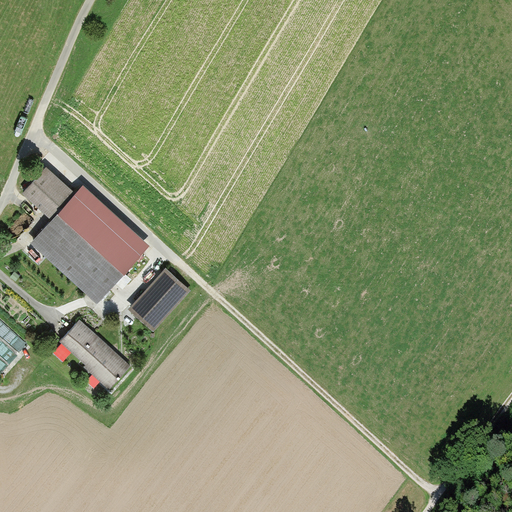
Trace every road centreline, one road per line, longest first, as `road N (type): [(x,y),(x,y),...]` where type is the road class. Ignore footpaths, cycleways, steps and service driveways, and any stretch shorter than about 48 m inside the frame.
road 1 (track): [(435,490),(182,264)]
road 2 (residential): [(0,210),(85,0)]
road 3 (track): [(511,391),(420,511)]
